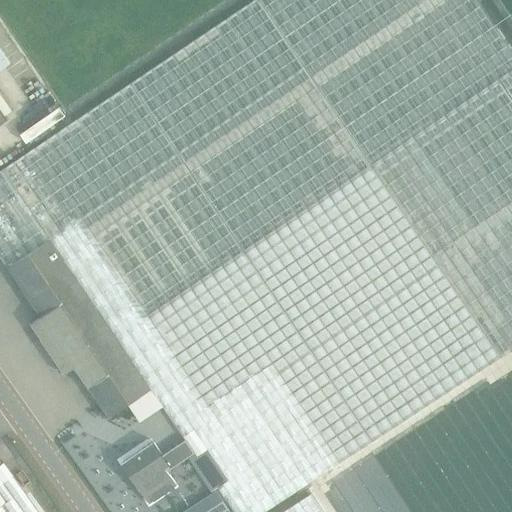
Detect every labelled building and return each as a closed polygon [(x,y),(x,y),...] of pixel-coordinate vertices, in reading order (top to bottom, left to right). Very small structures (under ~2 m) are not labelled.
[(254,0),(204,34),(0,172),(0,257),(7,268),(50,239),(151,389),(191,448),(201,440),(228,480),(218,487),(234,511),(265,511),(487,366),(511,349),(511,53),(476,0),(254,0)] [(50,239),(7,268),(14,278),(41,318),(30,325),(64,375),(75,368),(100,406),(108,418),(151,389),(50,239)] [(152,441),(121,462),(138,487),(137,487),(149,504),(177,485),(167,471),(191,455),(194,453),(185,439),(162,455),(152,441)] [(194,453),(191,455),(215,488),(226,480),(203,447),(194,453)] [(0,511),(38,511),(12,475),(0,484),(0,511)] [(227,511),(215,493),(185,511),(227,511)] [(299,503),(284,511),(321,511),(310,495),(299,503)]
